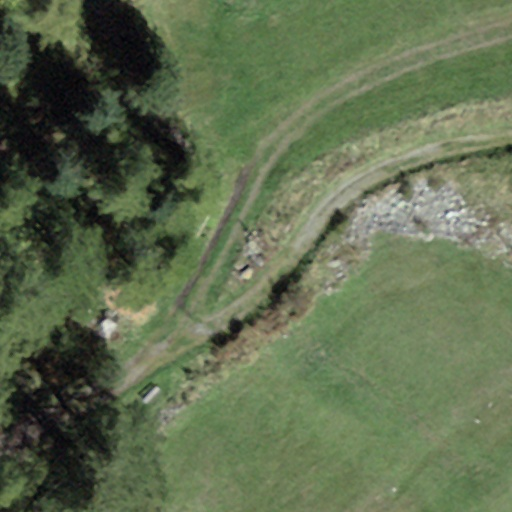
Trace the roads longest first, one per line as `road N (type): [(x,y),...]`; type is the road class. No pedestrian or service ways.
road 1 (track): [(166,353),(284,130),(423,63),(511,32)]
road 2 (track): [(166,353),(265,291),(326,209),(394,165),(511,137)]
road 3 (track): [(0,455),(166,353)]
